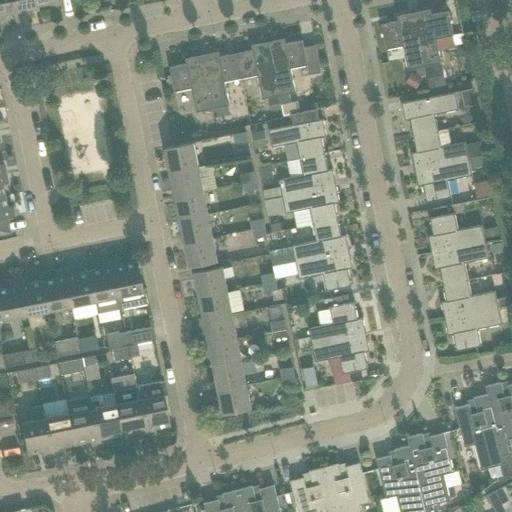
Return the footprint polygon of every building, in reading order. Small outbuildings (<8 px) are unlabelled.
[(0,0),(0,16),(13,14),(10,0),(0,0)] [(10,0),(13,14),(22,12),(36,9),(35,5),(33,0),(10,0)] [(436,40),(453,36),(448,11),(431,14),(430,10),(414,13),(424,67),(441,64),(436,40)] [(424,67),(414,13),(397,16),(398,21),(381,25),(386,50),(403,46),(408,70),(417,69),(417,73),(420,75),(426,74),(424,67)] [(285,39),(268,42),(279,96),(281,105),(291,102),(289,94),(295,93),(291,69),(308,65),(309,75),(321,73),(316,45),(304,47),(303,40),(286,44),(285,39)] [(279,96),(268,42),(251,46),(252,50),(236,54),(241,79),(257,76),(262,100),(279,96)] [(225,82),(241,79),(236,54),(220,57),(219,52),(202,55),(213,109),(229,106),(225,82)] [(213,109),(202,55),(185,59),(186,64),(169,67),(175,92),(191,89),(196,113),(213,109)] [(442,65),(426,68),(430,88),(446,85),(442,65)] [(438,131),(435,114),(459,110),(455,92),(401,103),(405,120),(410,119),(413,136),(438,131)] [(227,107),(216,110),(218,117),(229,115),(227,107)] [(326,136),(323,119),(269,130),(272,147),(296,142),(299,159),(325,154),(322,137),(326,136)] [(483,156),(480,142),(466,145),(465,142),(441,147),(438,131),(413,136),(416,152),(411,153),(415,170),(469,159),(483,156)] [(247,140),(245,132),(233,135),(235,143),(247,140)] [(194,143),(185,144),(165,148),(170,172),(198,167),(194,143)] [(328,170),(325,154),(299,159),(303,175),(279,180),(282,197),(336,186),(333,169),(328,170)] [(448,180),(472,176),(471,169),(487,166),(485,156),(483,156),(469,159),(415,170),(418,186),(423,185),(426,202),(451,197),(448,180)] [(260,168),(262,179),(263,178),(273,177),(271,166),(260,168)] [(203,190),(198,167),(170,172),(175,196),(203,190)] [(256,180),(254,171),(240,174),(242,183),(256,180)] [(258,188),(256,180),(242,183),(244,191),(250,190),(258,188)] [(491,180),(477,182),(480,197),(493,195),(491,180)] [(339,202),(336,186),(282,197),(285,213),(309,208),(313,225),(338,219),(335,203),(339,202)] [(208,214),(203,190),(175,196),(180,220),(208,214)] [(258,194),(248,196),(250,205),(259,203),(258,194)] [(6,207),(4,196),(0,196),(0,234),(9,233),(6,218),(14,217),(12,206),(6,207)] [(482,225),(463,229),(460,214),(455,215),(455,213),(429,218),(433,235),(428,236),(431,253),(485,242),(482,225)] [(213,238),(208,214),(180,220),(185,244),(213,238)] [(265,227),(263,218),(250,221),(252,230),(265,227)] [(341,236),(338,219),(313,225),(316,241),(292,246),(295,262),(349,252),(346,235),(341,236)] [(267,235),(265,227),(252,230),(253,238),(267,235)] [(218,262),(213,238),(185,244),(189,268),(218,262)] [(489,258),(485,242),(431,253),(435,269),(439,268),(443,284),(468,279),(465,263),(489,258)] [(502,243),(491,245),(492,254),(504,252),(502,243)] [(353,268),(349,252),(295,262),(299,279),(323,274),(326,291),(332,290),(352,286),(348,269),(353,268)] [(120,257),(110,259),(118,297),(120,309),(148,303),(145,288),(141,289),(136,262),(121,265),(120,257)] [(118,297),(110,259),(101,261),(102,269),(88,271),(94,302),(96,314),(120,309),(118,297)] [(94,302),(88,271),(74,274),(72,267),(63,269),(71,307),(94,302)] [(223,267),(214,268),(194,272),(199,296),(227,290),(223,267)] [(71,307),(63,269),(54,271),(55,278),(41,281),(47,312),(60,309),(62,320),(73,317),(71,307)] [(276,281),(275,273),(261,276),(263,284),(276,281)] [(47,312),(41,281),(27,283),(26,276),(16,278),(24,316),(47,312)] [(0,320),(24,316),(16,278),(7,280),(8,288),(0,289),(0,320)] [(471,295),(468,279),(443,284),(446,301),(441,302),(445,319),(510,305),(508,297),(497,299),(495,291),(471,295)] [(278,290),(276,281),(263,284),(265,292),(278,290)] [(232,314),(227,290),(199,296),(204,320),(232,314)] [(348,295),(331,298),(333,306),(335,306),(340,305),(349,303),(348,295)] [(340,305),(335,306),(333,306),(329,307),(333,324),(309,329),(312,345),(366,334),(363,318),(358,319),(354,302),(349,303),(340,305)] [(478,329),(502,324),(511,322),(511,310),(511,307),(510,307),(510,305),(445,319),(448,335),(453,334),(456,351),(481,346),(478,329)] [(237,338),(232,314),(204,320),(209,344),(237,338)] [(285,328),(283,320),(271,322),(272,331),(285,328)] [(155,340),(152,327),(125,332),(128,346),(135,344),(155,340)] [(286,337),(285,328),(272,331),(274,339),(286,337)] [(128,346),(125,332),(118,334),(117,332),(106,334),(109,349),(111,349),(128,346)] [(369,351),(366,334),(312,345),(315,362),(339,357),(343,374),(368,369),(365,352),(369,351)] [(95,336),(77,339),(80,352),(98,348),(95,336)] [(80,352),(77,339),(76,337),(53,341),(56,356),(80,352)] [(242,362),(237,338),(209,344),(213,367),(242,362)] [(138,356),(135,344),(128,346),(130,357),(138,356)] [(130,357),(128,346),(111,349),(114,360),(130,357)] [(38,348),(30,350),(33,361),(41,359),(38,348)] [(30,350),(22,352),(24,363),(33,361),(30,350)] [(93,356),(81,358),(83,366),(95,363),(93,356)] [(70,361),(66,361),(68,372),(83,369),(83,366),(81,358),(70,361)] [(247,386),(242,362),(213,367),(218,391),(247,386)] [(48,365),(34,368),(36,379),(50,376),(48,365)] [(295,375),(293,367),(281,370),(283,378),(295,375)] [(314,367),(303,369),(307,388),(318,385),(314,367)] [(36,379),(34,368),(17,371),(19,382),(36,379)] [(297,383),(295,375),(283,378),(285,386),(297,383)] [(163,396),(167,395),(164,381),(136,387),(138,400),(146,438),(155,436),(154,428),(169,425),(163,396)] [(511,384),(502,387),(501,382),(485,386),(487,394),(488,394),(504,456),(505,456),(510,475),(511,473),(511,456),(511,454),(511,453),(511,384)] [(251,409),(247,390),(247,386),(218,391),(223,415),(251,409)] [(146,438),(138,400),(136,387),(112,391),(115,404),(121,435),(135,432),(137,439),(146,438)] [(488,394),(487,394),(473,398),(475,402),(454,408),(465,447),(475,445),(481,470),(487,469),(499,466),(501,472),(498,475),(496,476),(498,480),(510,475),(505,456),(504,456),(488,394)] [(121,435),(115,404),(103,407),(100,395),(89,397),(91,409),(99,447),(108,446),(107,438),(121,435)] [(99,447),(91,409),(89,397),(78,399),(80,411),(68,414),(74,444),(88,441),(90,449),(99,447)] [(52,456),(44,418),(42,406),(30,408),(33,421),(20,423),(26,454),(41,451),(43,458),(52,456)] [(74,444),(68,414),(44,418),(52,456),(61,455),(60,447),(74,444)] [(422,433),(407,437),(409,445),(410,445),(423,497),(426,507),(427,511),(438,511),(437,504),(450,501),(450,497),(447,489),(444,475),(454,472),(449,452),(444,433),(423,438),(422,433)] [(396,454),(376,459),(381,478),(386,497),(386,498),(392,497),(396,496),(397,497),(400,510),(400,511),(427,511),(426,507),(423,497),(410,445),(409,445),(395,449),(396,454)] [(370,503),(368,497),(360,463),(339,468),(338,464),(324,467),(331,497),(335,511),(361,511),(360,505),(370,503)] [(335,511),(331,497),(324,467),(309,471),(310,476),(290,481),(297,511),(335,511)] [(511,479),(510,475),(498,480),(502,487),(507,497),(511,506),(511,479)] [(511,511),(511,506),(507,497),(502,487),(498,480),(494,482),(484,491),(495,511),(511,511)] [(280,511),(274,485),(253,490),(252,486),(238,490),(243,511),(280,511)] [(217,500),(204,503),(206,511),(243,511),(238,490),(223,493),(223,494),(224,497),(224,498),(217,500)]
